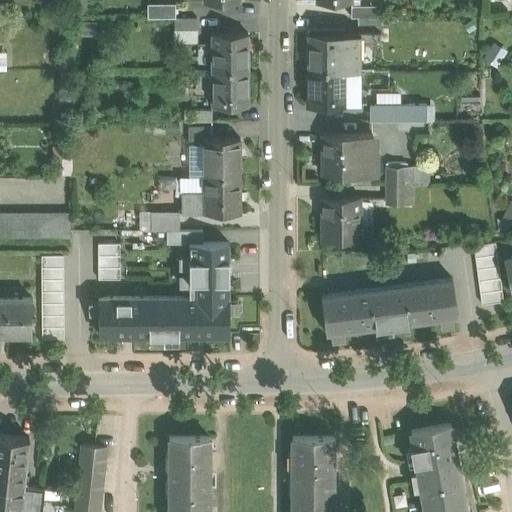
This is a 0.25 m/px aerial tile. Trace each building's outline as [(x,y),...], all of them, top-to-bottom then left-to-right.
[(175,3),(148,3),(148,17),(175,17),(175,3)] [(382,5),(351,5),(351,17),(382,17),(382,5)] [(197,17),(175,18),(175,29),(197,29),(197,17)] [(197,29),(174,30),(174,43),(197,42),(197,29)] [(248,33),(212,33),(212,69),(248,69),(248,33)] [(360,33),(308,33),(308,69),(360,69),(360,33)] [(248,69),(212,69),(212,105),(248,105),(248,69)] [(360,69),(308,69),(308,105),(360,105),(360,69)] [(389,69),(372,69),(372,93),(394,93),(393,82),(389,82),(389,69)] [(212,107),(184,109),(184,121),(212,121),(212,107)] [(399,130),(424,130),(424,120),(399,120),(399,130)] [(212,126),(188,126),(189,144),(203,144),(203,138),(208,138),(212,138),(212,126)] [(370,133),(322,133),(322,173),(370,173),(370,133)] [(212,138),(208,138),(203,138),(203,144),(204,175),(240,175),(240,138),(212,138)] [(387,204),(415,203),(413,162),(386,163),(387,204)] [(240,175),(204,175),(204,212),(240,212),(240,175)] [(358,197),(320,197),(320,237),(358,236),(358,197)] [(180,210),(151,211),(151,229),(180,229),(180,210)] [(69,213),(0,213),(0,235),(69,235),(69,213)] [(97,270),(120,270),(121,241),(97,240),(97,270)] [(229,242),(189,242),(189,296),(99,296),(99,334),(229,333),(229,304),(229,242)] [(40,252),(39,336),(64,336),(64,252),(40,252)] [(453,279),(324,295),(328,331),(457,315),(453,279)] [(31,297),(0,297),(0,333),(31,334),(31,297)] [(465,511),(450,423),(411,430),(414,447),(412,447),(415,464),(417,463),(419,473),(417,473),(420,491),(422,490),(425,511),(465,511)] [(29,436),(0,433),(0,482),(24,485),(29,436)] [(210,511),(209,438),(170,439),(170,453),(169,454),(169,470),(170,470),(170,480),(169,480),(170,497),(171,497),(170,511),(210,511)] [(333,511),(334,438),(294,438),(294,453),(295,453),(295,471),(294,471),(294,481),(295,481),(295,496),(294,496),(293,511),(333,511)] [(106,445),(82,443),(78,491),(101,493),(106,445)] [(24,485),(0,482),(0,511),(40,511),(43,488),(23,486),(24,485)] [(99,511),(101,493),(78,491),(75,511),(99,511)]
